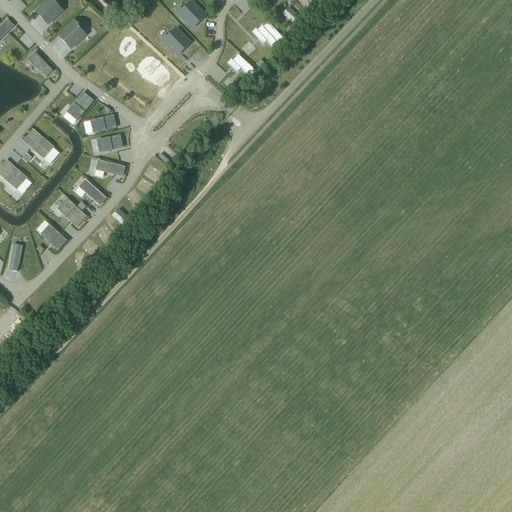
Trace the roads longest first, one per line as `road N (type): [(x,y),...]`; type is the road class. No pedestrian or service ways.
road 1 (unclassified): [(141,122),(124,186),(94,224),(22,295),(0,282)]
road 2 (unclassified): [(371,0),(248,129),(235,118)]
